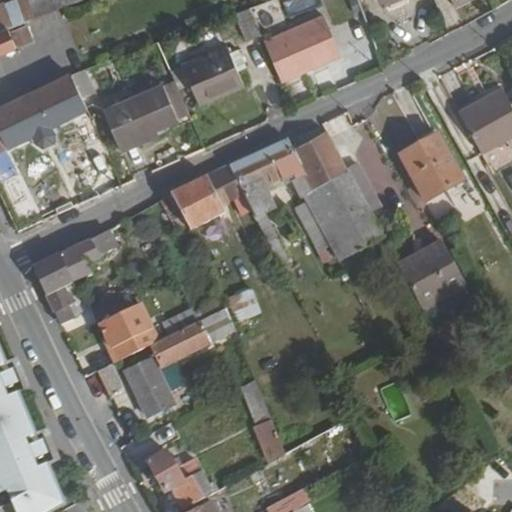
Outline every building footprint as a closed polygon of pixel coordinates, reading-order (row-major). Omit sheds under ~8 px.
[(55,0),(20,0),(0,8),(0,32),(28,22),(60,10),(55,0)] [(234,15),(246,44),(260,39),(248,10),(234,15)] [(261,40),(279,83),(339,57),(321,15),(261,40)] [(0,55),(15,49),(12,42),(7,30),(0,32),(0,153),(6,151),(0,135),(0,55)] [(170,74),(175,84),(178,93),(190,88),(198,107),(242,88),(236,75),(228,57),(224,50),(170,74)] [(228,57),(236,75),(244,71),(236,53),(228,57)] [(72,78),(83,102),(92,98),(96,97),(85,73),(72,78)] [(38,91),(0,105),(0,135),(6,151),(86,111),(83,102),(72,78),(57,84),(45,88),(48,94),(40,98),(38,91)] [(102,116),(117,149),(176,123),(175,120),(188,114),(178,93),(175,84),(102,116)] [(38,91),(40,98),(48,94),(45,88),(38,91)] [(459,112),(481,153),(511,135),(511,108),(501,89),(459,112)] [(83,102),(86,111),(91,121),(100,117),(92,98),(83,102)] [(327,135),(350,176),(361,170),(345,139),(355,133),(347,115),(322,126),(327,135)] [(294,151),(316,194),(350,176),(327,135),(294,151)] [(401,156),(426,203),(464,182),(438,135),(401,156)] [(228,167),(253,216),(258,225),(270,219),(257,193),(275,184),(279,190),(287,186),(297,203),(306,200),(316,194),(294,151),(288,139),(228,167)] [(171,193),(172,197),(191,232),(225,215),(222,209),(234,203),(242,222),(253,216),(228,167),(171,193)] [(306,200),(340,264),(384,240),(373,219),(350,176),(316,194),(306,200)] [(258,225),(272,252),(283,247),(270,219),(258,225)] [(60,254),(72,283),(92,274),(87,264),(102,256),(101,253),(131,236),(124,223),(79,246),(78,244),(60,254)] [(401,272),(421,311),(465,288),(442,244),(425,253),(428,258),(401,272)] [(425,253),(399,267),(401,272),(428,258),(425,253)] [(34,269),(61,327),(72,321),(66,307),(72,305),(63,288),(72,283),(60,254),(34,269)] [(249,289),(224,300),(235,325),(260,314),(249,289)] [(116,298),(92,309),(99,325),(123,313),(116,298)] [(222,300),(195,313),(194,314),(198,323),(226,310),(222,300)] [(108,350),(114,363),(158,342),(140,305),(99,325),(110,349),(108,350)] [(198,323),(150,346),(156,358),(160,367),(171,361),(234,330),(226,310),(198,323)] [(152,360),(167,391),(182,384),(171,361),(160,367),(156,358),(152,360)] [(0,366),(3,365),(0,359),(0,488),(2,494),(10,490),(16,501),(0,509),(0,511),(50,511),(67,503),(49,464),(33,472),(26,475),(13,446),(19,443),(35,436),(16,394),(0,401),(0,366)] [(126,373),(147,416),(173,403),(167,391),(152,360),(126,373)] [(98,371),(109,395),(123,389),(111,365),(98,371)] [(0,392),(12,387),(5,373),(0,375),(0,392)] [(396,381),(378,389),(392,421),(410,412),(396,381)] [(242,389),(258,429),(273,424),(256,382),(242,389)] [(23,451),(19,443),(13,446),(26,475),(33,472),(29,465),(45,457),(38,443),(23,451)] [(148,460),(165,492),(170,490),(182,511),(218,492),(213,483),(209,485),(202,473),(184,482),(177,468),(182,465),(177,456),(172,460),(167,450),(148,460)] [(177,468),(184,482),(202,473),(194,459),(182,465),(177,468)] [(2,494),(0,495),(0,509),(16,501),(10,490),(2,494)]
